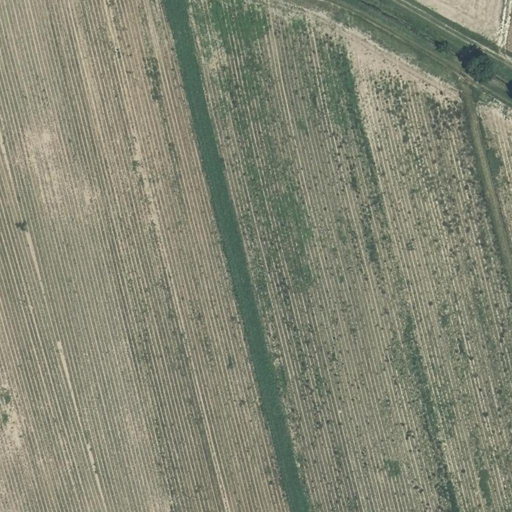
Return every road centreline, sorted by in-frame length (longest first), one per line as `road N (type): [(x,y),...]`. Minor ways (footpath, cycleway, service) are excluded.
road 1 (track): [(511,102),(327,0)]
road 2 (track): [(462,73),(511,272)]
road 3 (track): [(511,63),(397,0)]
